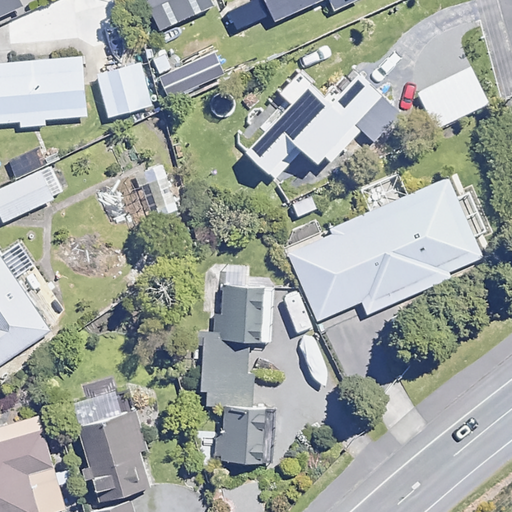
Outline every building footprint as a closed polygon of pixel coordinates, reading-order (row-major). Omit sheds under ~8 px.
[(0,0),(0,15),(21,6),(17,0),(0,0)] [(257,0),(266,21),(287,12),(282,0),(257,0)] [(282,0),(287,12),(317,0),(282,0)] [(356,45),(236,152),(262,181),(296,151),(308,165),(395,88),(356,45)] [(75,61),(0,61),(0,124),(76,124),(75,61)] [(133,62),(106,66),(113,112),(140,108),(133,62)] [(106,66),(89,68),(95,115),(113,112),(106,66)] [(176,211),(162,164),(131,173),(138,194),(149,191),(157,217),(176,211)] [(63,193),(49,165),(0,188),(0,214),(3,221),(63,193)] [(439,177),(273,244),(303,318),(351,299),(355,310),(439,276),(437,269),(471,255),(439,177)] [(0,302),(19,292),(0,259),(0,302)] [(0,302),(0,358),(43,335),(19,292),(0,302)] [(208,389),(200,454),(249,460),(257,395),(208,389)] [(57,427),(74,508),(118,499),(135,495),(118,414),(57,427)] [(35,428),(0,435),(0,511),(31,511),(21,467),(43,462),(35,428)] [(48,511),(55,511),(43,462),(21,467),(31,511),(48,511)] [(121,511),(118,499),(74,508),(74,511),(121,511)]
